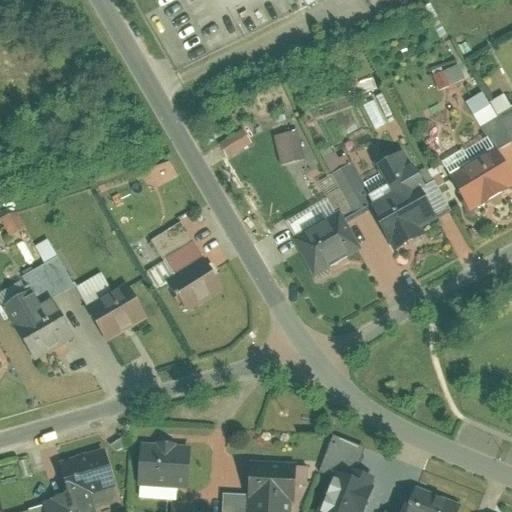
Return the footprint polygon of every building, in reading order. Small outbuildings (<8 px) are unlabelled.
[(462,64),(438,75),(446,91),(469,81),(462,64)] [(465,109),(486,144),(491,153),(511,140),(511,115),(503,100),(486,110),(480,100),(465,109)] [(242,129),(220,142),(228,154),(249,141),(242,129)] [(297,129),(275,134),(282,164),(304,159),(297,129)] [(486,144),(442,168),(469,217),(511,194),(511,191),(491,153),(486,144)] [(374,177),(380,189),(366,196),(373,208),(397,252),(419,240),(416,235),(441,221),(407,159),(374,177)] [(373,208),(366,196),(352,169),(334,179),(354,218),(373,208)] [(327,205),(287,227),(294,241),(314,278),(354,256),(327,205)] [(5,219),(15,236),(31,227),(22,210),(5,219)] [(219,294),(201,260),(164,280),(182,313),(219,294)] [(62,290),(47,261),(15,278),(19,285),(0,294),(0,322),(18,359),(50,343),(31,306),(62,290)] [(142,316),(124,285),(86,307),(105,338),(142,316)] [(191,446),(143,444),(141,490),(189,492),(191,446)] [(108,455),(46,470),(54,500),(44,503),(46,511),(99,511),(94,491),(116,485),(108,455)] [(293,511),(298,472),(253,466),(247,511),(293,511)] [(365,511),(374,487),(333,473),(319,511),(365,511)] [(457,511),(458,509),(416,493),(408,511),(394,511),(386,509),(385,511),(457,511)]
